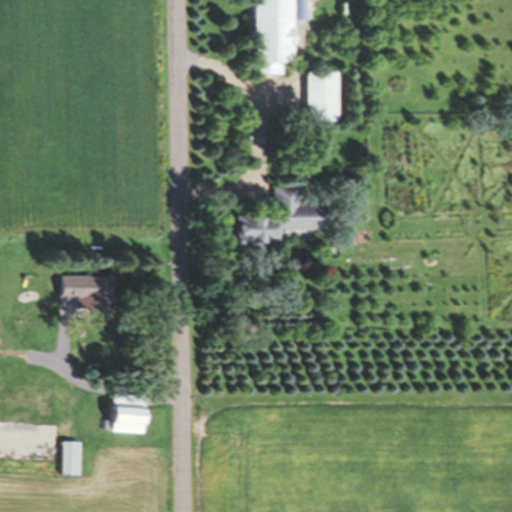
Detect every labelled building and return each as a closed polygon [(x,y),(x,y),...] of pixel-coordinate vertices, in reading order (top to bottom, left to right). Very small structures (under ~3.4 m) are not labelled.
[(250,0),(314,0),(314,10),(291,10),(291,62),(280,61),(280,71),(250,70),(250,0)] [(303,120),(334,120),(334,71),(303,71),(303,120)] [(234,245),(276,244),(276,230),(323,229),(322,203),(295,204),(295,185),(270,185),(271,215),(234,215),(234,245)] [(109,275),(58,275),(58,300),(86,300),(86,312),(109,312),(109,275)] [(56,386),(0,383),(0,423),(54,426),(56,386)] [(109,431),(140,431),(140,408),(109,408),(109,431)] [(58,441),(58,474),(76,474),(76,441),(58,441)]
